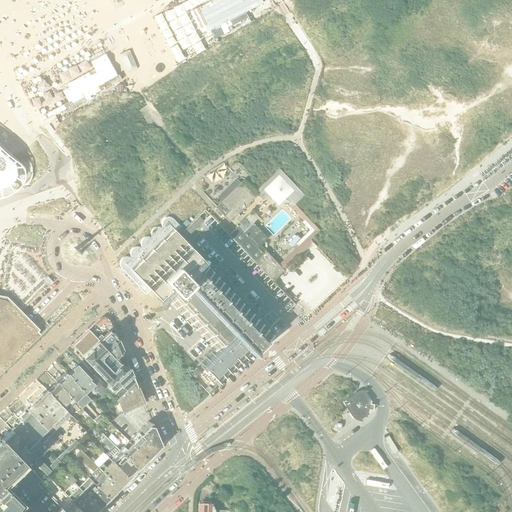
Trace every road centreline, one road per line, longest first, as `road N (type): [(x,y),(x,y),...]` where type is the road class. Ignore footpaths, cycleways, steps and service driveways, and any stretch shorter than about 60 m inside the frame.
road 1 (unknown): [(511,342),(436,327),(390,302),(366,254),(511,133)]
road 2 (residential): [(179,449),(114,294)]
road 3 (residential): [(0,389),(88,301),(114,294)]
road 4 (residential): [(103,260),(78,230),(58,236),(54,252),(74,273),(105,277)]
